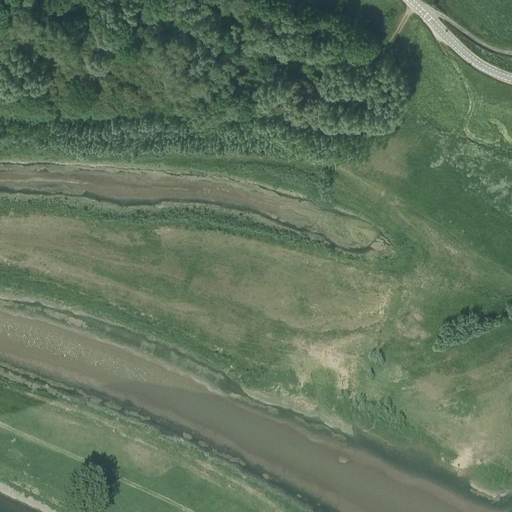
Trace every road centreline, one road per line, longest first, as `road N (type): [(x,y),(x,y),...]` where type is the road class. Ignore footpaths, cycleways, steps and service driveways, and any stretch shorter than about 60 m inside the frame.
road 1 (track): [(457,138),(468,94),(415,5)]
road 2 (track): [(382,52),(339,68),(291,48),(308,13)]
road 3 (tertiary): [(410,0),(471,59),(511,78)]
